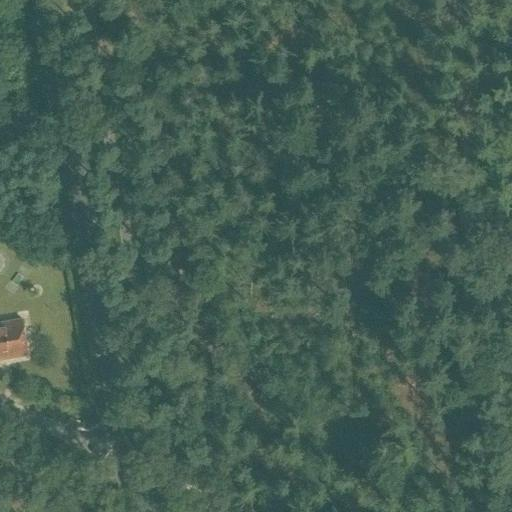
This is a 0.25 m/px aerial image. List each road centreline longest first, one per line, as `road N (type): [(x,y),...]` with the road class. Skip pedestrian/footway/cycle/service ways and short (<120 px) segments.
road 1 (secondary): [(125,462),(42,0)]
road 2 (unclassified): [(125,462),(0,407)]
